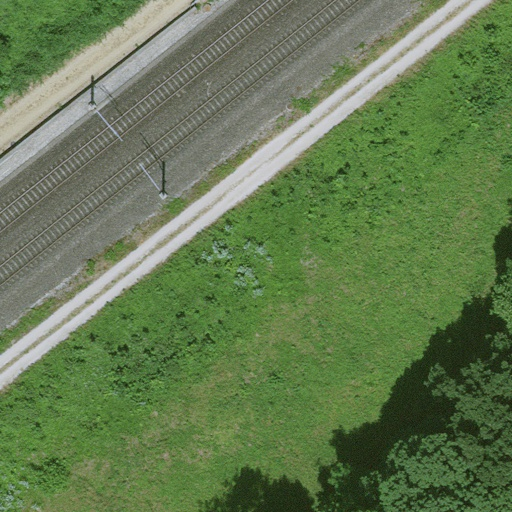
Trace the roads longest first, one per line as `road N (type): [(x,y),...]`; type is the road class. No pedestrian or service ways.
road 1 (track): [(467,0),(0,370)]
road 2 (track): [(0,121),(164,0)]
